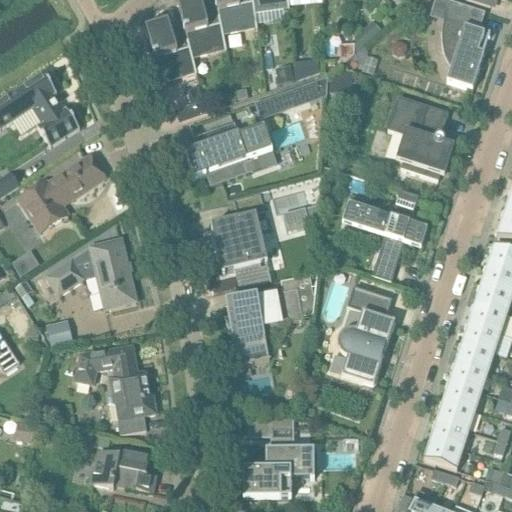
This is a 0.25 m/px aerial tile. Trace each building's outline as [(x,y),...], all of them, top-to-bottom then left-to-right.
[(222,36),(243,32),(243,30),(255,27),(256,33),(257,33),(254,14),(252,6),(239,8),(237,0),(214,0),(215,5),(202,8),(201,8),(206,31),(220,28),(222,36)] [(254,14),(275,11),(275,9),(287,7),(288,13),(289,13),(287,0),(237,0),(239,8),(252,6),(254,14)] [(484,57),(482,57),(478,56),(484,37),(478,35),(485,16),(436,0),(433,10),(434,10),(435,9),(447,13),(443,24),(444,25),(443,28),(442,35),(442,42),(443,49),(445,56),(448,63),(452,68),(446,85),(472,94),(484,57)] [(466,0),(465,3),(490,10),(492,0),(466,0)] [(191,59),(192,59),(212,54),(212,52),(224,49),(225,55),(226,54),(222,36),(220,28),(206,31),(201,8),(202,8),(200,1),(177,7),(183,29),(170,32),(169,32),(176,55),(189,51),(191,59)] [(170,32),(168,26),(145,33),(154,62),(151,63),(150,59),(149,59),(158,89),(160,89),(159,86),(183,78),(182,76),(194,72),(195,78),(196,78),(192,59),(191,59),(189,51),(176,55),(169,32),(170,32)] [(355,43),(355,48),(355,58),(368,46),(361,37),(355,43)] [(351,61),(355,58),(355,48),(340,48),(339,71),(351,61)] [(294,69),(295,85),(318,78),(317,67),(294,69)] [(278,90),(290,87),(292,87),(289,72),(275,75),(278,90)] [(51,151),(78,133),(78,134),(79,133),(66,112),(65,113),(64,113),(54,98),(55,98),(56,97),(43,76),(41,77),(42,77),(0,104),(0,133),(0,134),(0,133),(0,132),(32,112),(42,128),(38,131),(37,130),(36,131),(50,152),(51,151)] [(340,100),(351,90),(351,80),(341,79),(330,89),(329,99),(340,100)] [(326,81),(278,98),(283,113),(285,112),(284,111),(326,97),(326,81)] [(443,140),(441,139),(448,117),(398,101),(388,135),(403,140),(395,164),(402,167),(400,173),(437,185),(439,179),(444,180),(454,149),(445,146),(445,145),(445,144),(445,143),(444,142),(443,140)] [(203,105),(179,113),(184,125),(208,117),(203,105)] [(169,108),(157,113),(160,121),(172,116),(169,108)] [(193,141),(196,152),(185,156),(194,183),(206,179),(210,190),(251,176),(247,164),(272,155),(263,131),(239,140),(234,126),(193,141)] [(17,204),(39,237),(67,219),(62,210),(105,182),(89,159),(47,187),(45,185),(17,204)] [(0,201),(19,190),(10,176),(0,182),(0,201)] [(348,207),(342,227),(357,232),(384,241),(376,266),(371,280),(390,286),(395,272),(403,247),(411,249),(420,252),(427,233),(418,230),(410,227),(418,200),(398,194),(390,220),(363,212),(348,207)] [(233,225),(211,230),(211,231),(218,259),(222,277),(226,276),(258,268),(260,268),(266,266),(262,248),(255,220),(265,218),(260,196),(234,202),(234,204),(239,223),(233,225)] [(511,202),(509,202),(502,221),(511,224),(511,202)] [(511,224),(502,221),(496,241),(511,246),(511,224)] [(120,244),(89,251),(104,314),(135,306),(120,244)] [(487,269),(511,277),(511,255),(493,249),(487,269)] [(71,265),(46,281),(58,299),(83,283),(71,265)] [(511,298),(511,277),(487,269),(480,288),(511,298)] [(26,287),(15,294),(21,304),(32,297),(26,287)] [(474,308),(507,319),(511,303),(511,298),(480,288),(474,308)] [(10,291),(0,297),(0,309),(16,300),(10,291)] [(345,361),(348,362),(341,380),(373,391),(394,326),(385,323),(391,304),(353,291),(346,312),(362,317),(356,335),(354,334),(351,334),(349,334),(347,335),(345,336),(343,337),(341,339),(340,341),(339,343),(338,345),(338,347),(338,350),(338,352),(339,354),(340,356),(342,358),(343,359),(345,361)] [(278,332),(287,328),(303,325),(297,294),(225,307),(228,320),(224,321),(224,320),(223,321),(231,336),(237,374),(269,368),(266,351),(268,344),(272,336),(278,332)] [(501,338),(507,319),(474,308),(468,327),(501,338)] [(46,326),(49,350),(70,348),(67,323),(46,326)] [(461,347),(494,358),(501,338),(468,327),(461,347)] [(0,372),(3,377),(19,367),(0,338),(0,372)] [(488,377),(494,358),(461,347),(455,367),(488,377)] [(80,359),(75,385),(92,389),(95,375),(108,373),(113,372),(115,381),(109,382),(114,408),(107,409),(110,425),(117,424),(120,440),(146,435),(143,420),(155,418),(152,400),(148,401),(144,376),(139,349),(132,350),(80,359)] [(482,397),(488,377),(455,367),(448,386),(482,397)] [(442,406),(475,416),(482,397),(448,386),(442,406)] [(469,436),(475,416),(442,406),(436,425),(469,436)] [(242,503),(291,503),(291,483),(314,483),(314,453),(294,453),(293,421),(252,421),(252,442),(270,442),(270,453),(265,453),(265,458),(265,472),(242,473),(242,503)] [(463,455),(469,436),(436,425),(429,445),(463,455)] [(19,427),(16,442),(29,445),(32,429),(19,427)] [(506,448),(510,435),(502,432),(498,445),(506,448)] [(92,439),(90,450),(109,453),(111,442),(92,439)] [(456,475),(463,455),(429,445),(423,464),(456,475)] [(506,448),(498,445),(494,457),(502,460),(506,448)] [(118,460),(98,456),(91,489),(113,493),(114,488),(136,492),(135,494),(152,498),(156,480),(145,478),(149,460),(119,454),(118,460)] [(431,482),(443,486),(446,478),(434,474),(431,482)] [(503,476),(498,475),(495,474),(490,486),(493,487),(499,489),(501,484),(503,476)] [(501,484),(499,489),(506,491),(510,493),(511,487),(511,481),(511,479),(503,476),(501,484)] [(446,478),(443,486),(455,490),(458,482),(446,478)] [(484,490),(472,486),(469,495),(481,499),(484,490)] [(490,496),(503,500),(506,491),(499,489),(493,487),(490,496)] [(506,491),(503,500),(511,503),(511,493),(510,493),(506,491)] [(25,494),(23,505),(38,508),(40,496),(25,494)] [(409,511),(432,511),(433,511),(436,502),(417,494),(409,511)]
